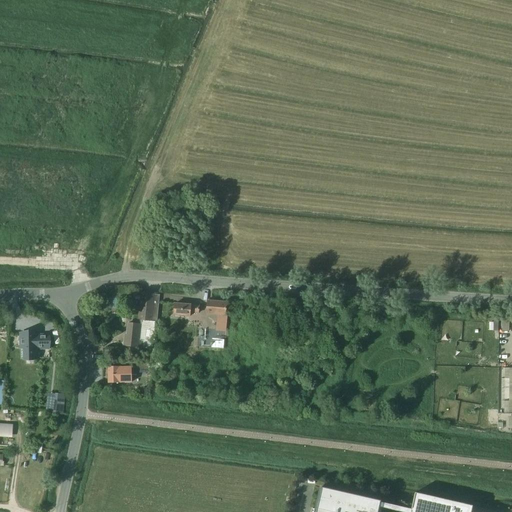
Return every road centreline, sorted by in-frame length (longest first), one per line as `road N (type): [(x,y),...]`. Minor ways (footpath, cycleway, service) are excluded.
road 1 (tertiary): [(64,293),(146,275),(511,302)]
road 2 (tertiary): [(59,511),(85,372),(64,293)]
